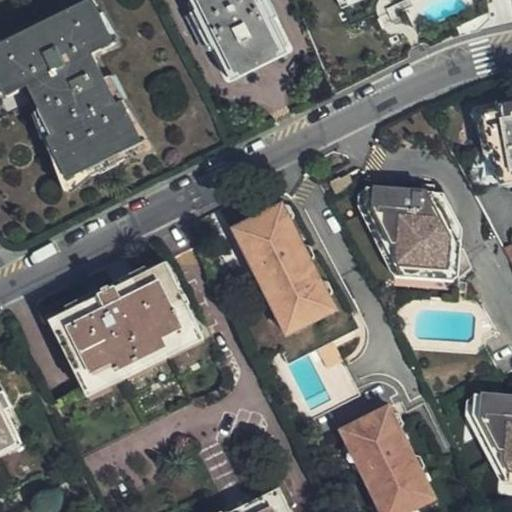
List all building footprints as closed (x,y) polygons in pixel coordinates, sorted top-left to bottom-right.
[(287,50),(263,0),(207,0),(192,7),(226,79),(287,50)] [(115,106),(91,56),(113,45),(92,2),(0,46),(0,87),(5,98),(27,87),(51,136),(46,139),(67,180),(141,144),(121,103),(115,106)] [(454,159),(472,193),(511,184),(511,103),(497,107),(497,111),(478,115),(484,154),(454,159)] [(353,188),(345,173),(326,183),(334,198),(353,188)] [(365,215),(368,215),(377,216),(373,226),(389,257),(394,257),(393,266),(457,270),(456,281),(472,271),(463,254),(461,254),(461,248),(449,225),(450,211),(443,197),(367,193),(365,215)] [(234,231),(239,241),(246,254),(254,256),(259,266),(257,274),(279,315),(285,327),(301,319),(316,323),(336,313),(329,302),(332,301),(334,297),(329,288),(325,287),(322,288),(310,264),(312,263),(314,259),(309,249),(306,249),(302,250),(288,223),(291,221),(293,217),(287,208),(284,207),(281,208),(280,207),(234,231)] [(377,216),(368,215),(373,226),(377,216)] [(246,254),(239,241),(237,249),(250,271),(257,274),(259,266),(254,256),(246,254)] [(200,333),(165,261),(46,321),(81,392),(200,333)] [(316,326),(316,323),(301,319),(285,327),(279,315),(276,323),(281,332),(296,336),(316,326)] [(339,365),(329,346),(312,355),(322,374),(339,365)] [(474,422),(475,423),(482,424),(481,435),(496,463),(501,464),(501,473),(511,473),(511,402),(475,399),(474,422)] [(0,450),(17,442),(0,407),(0,450)] [(340,432),(353,456),(360,459),(366,469),(364,477),(378,504),(381,511),(391,511),(400,508),(414,511),(416,511),(434,502),(421,476),(423,475),(425,472),(420,461),(416,460),(414,462),(399,435),(402,433),(403,429),(399,420),(395,419),(392,421),(386,408),(340,432)] [(360,459),(353,456),(364,477),(366,469),(360,459)] [(289,511),(276,485),(222,511),(289,511)]
